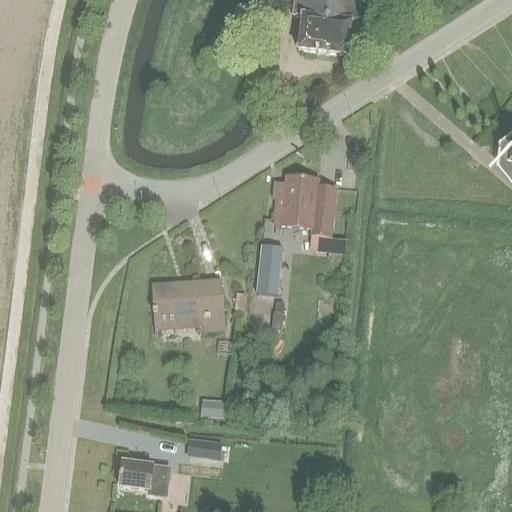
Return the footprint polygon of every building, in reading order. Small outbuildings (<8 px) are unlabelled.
[(369,19),(370,0),(295,0),(293,19),(303,20),(299,54),(318,56),(318,57),(329,58),(348,60),(352,26),(369,19)] [(277,202),(274,229),(312,233),(311,240),(331,242),(337,192),(318,191),(319,184),(286,180),(286,187),(276,186),(274,202),(277,202)] [(282,251),(262,249),(257,298),(277,300),(282,251)] [(200,335),(237,333),(236,326),(224,327),(221,283),(152,288),(155,325),(199,322),(200,335)] [(228,405),(202,403),(201,421),(227,423),(228,405)] [(221,464),(223,448),(191,445),(190,461),(221,464)] [(150,494),(149,499),(169,502),(172,471),(121,466),(119,490),(150,494)]
